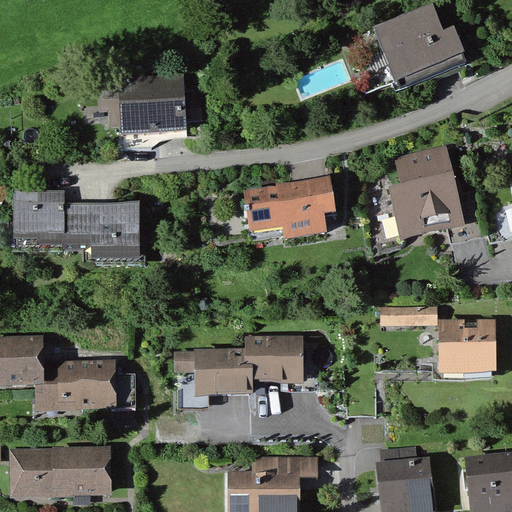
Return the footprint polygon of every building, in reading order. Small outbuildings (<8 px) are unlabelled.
[(429,7),(375,29),(399,89),(458,65),(448,41),(454,38),(451,29),(440,33),(429,7)] [(183,80),(99,85),(101,110),(110,110),(111,132),(122,131),(122,135),(186,131),(185,104),(195,104),(195,94),(184,94),(183,80)] [(446,153),(398,164),(404,192),(391,195),(402,239),(448,228),(451,239),(489,230),(484,208),(482,199),(458,204),(446,153)] [(279,194),(245,199),(250,233),(284,228),(286,241),(325,235),(322,217),(334,216),(329,182),(279,190),(279,194)] [(14,250),(77,250),(77,210),(61,210),(61,197),(14,197),(14,250)] [(511,234),(511,201),(484,208),(489,230),(491,239),(511,234)] [(139,210),(77,210),(77,250),(88,250),(88,264),(139,264),(139,210)] [(382,310),(382,328),(436,327),(436,310),(382,310)] [(493,327),(442,327),(442,373),(494,372),(493,327)] [(318,343),(249,344),(249,356),(249,384),(318,383),(318,343)] [(39,344),(0,345),(0,384),(40,384),(40,369),(39,344)] [(249,356),(178,357),(178,379),(198,379),(198,397),(249,396),(249,384),(249,356)] [(40,384),(41,399),(63,399),(63,409),(112,408),(112,413),(136,413),(135,378),(112,378),(112,368),(40,369),(40,384)] [(377,419),(377,388),(347,388),(347,420),(377,419)] [(382,470),(379,470),(383,511),(432,511),(427,465),(418,466),(416,449),(380,452),(382,470)] [(107,454),(15,456),(15,485),(40,485),(40,495),(108,494),(107,454)] [(511,511),(511,458),(467,463),(471,503),(479,503),(479,508),(483,511),(491,511),(493,511),(511,511)] [(230,511),(298,511),(298,490),(292,490),(292,462),(259,462),(259,478),(230,478),(230,511)]
